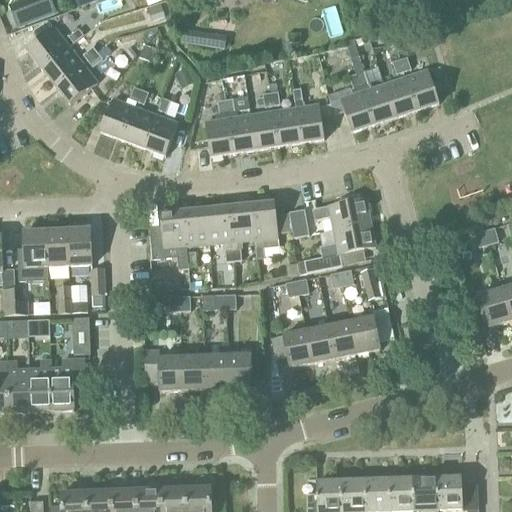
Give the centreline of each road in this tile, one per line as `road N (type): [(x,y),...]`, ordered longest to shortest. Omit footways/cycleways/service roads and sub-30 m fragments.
road 1 (residential): [(126,455),(117,184)]
road 2 (residential): [(380,155),(233,186),(117,184)]
road 3 (residential): [(457,388),(441,361),(380,155)]
road 4 (residential): [(457,388),(263,443)]
road 5 (residential): [(263,443),(126,455)]
road 6 (residential): [(487,511),(485,462),(457,388)]
road 7 (residential): [(126,455),(0,461)]
road 8 (residential): [(117,184),(86,208),(0,211)]
road 9 (residential): [(117,184),(71,160),(22,112)]
